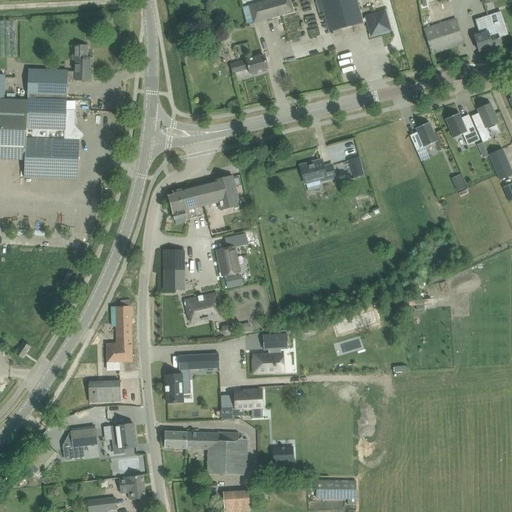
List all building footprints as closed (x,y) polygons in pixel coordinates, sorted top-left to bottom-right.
[(289,0),(269,0),(250,5),(255,23),(294,13),(291,2),(290,2),(289,0)] [(384,12),(366,17),(367,18),(362,19),(356,0),(315,0),(320,13),(324,12),(330,32),(363,23),(363,22),(367,21),(371,35),(389,30),(384,12)] [(216,18),(202,20),(203,29),(217,27),(216,18)] [(424,30),(429,45),(432,54),(464,44),(456,19),(424,30)] [(15,21),(0,21),(0,46),(16,46),(15,21)] [(474,37),(479,51),(484,50),(486,51),(490,50),(491,48),(493,47),(501,44),(498,36),(500,33),(498,29),(494,27),(490,28),(489,24),(485,22),(480,23),(478,27),(480,32),(476,33),(475,35),(475,37),(474,37)] [(76,71),(67,71),(67,80),(92,81),(92,72),(90,72),(90,60),(87,60),(87,46),(74,46),(74,59),(77,59),(76,71)] [(264,56),(240,62),(231,65),(233,73),(248,69),(250,74),(268,69),(264,56)] [(67,80),(67,71),(28,70),(27,100),(0,99),(0,159),(25,160),(24,178),(77,180),(79,140),(79,131),(74,125),(75,111),(66,110),(67,80)] [(473,119),(472,116),(471,116),(483,143),(491,139),(486,128),(499,122),(491,103),(477,109),(479,113),(480,116),(473,119)] [(462,120),(461,118),(459,114),(460,114),(459,113),(445,120),(446,120),(453,138),(463,134),(468,145),(480,140),(468,115),(469,117),(462,120)] [(412,138),(410,135),(410,136),(421,162),(429,158),(424,147),(438,141),(429,123),(416,129),(417,132),(418,135),(412,138)] [(483,143),(477,145),(480,152),(486,150),(483,143)] [(511,174),(511,170),(502,149),(489,155),(500,180),(511,174)] [(352,179),(355,179),(364,177),(359,158),(351,160),(348,161),(352,179)] [(324,167),(322,160),(313,163),(314,164),(301,168),(305,183),(320,179),(321,183),(336,179),(332,165),(324,167)] [(200,184),(198,185),(203,206),(209,205),(219,202),(221,210),(240,205),(232,176),(213,181),(203,183),(200,184)] [(464,183),(456,187),(458,191),(466,188),(464,183)] [(173,194),(168,196),(172,215),(173,214),(174,220),(184,218),(186,217),(186,216),(185,211),(195,208),(203,206),(198,185),(190,187),(172,191),(173,194)] [(246,234),(225,238),(227,248),(234,247),(235,248),(248,245),(246,234)] [(217,250),(222,276),(240,272),(235,248),(234,247),(227,248),(217,250)] [(184,250),(163,250),(163,290),(184,290),(184,250)] [(241,276),(232,278),(234,286),(243,284),(241,276)] [(198,298),(184,301),(185,302),(184,302),(185,306),(185,305),(187,313),(192,312),(194,322),(202,320),(202,321),(209,319),(214,318),(219,317),(216,307),(219,306),(216,293),(203,296),(203,295),(202,295),(203,299),(199,300),(198,296),(197,296),(198,298)] [(121,306),(112,307),(112,327),(116,326),(117,343),(117,344),(132,343),(131,306),(130,300),(120,300),(121,306)] [(269,356),(255,356),(256,373),(273,372),(273,367),(283,366),(282,353),(281,353),(281,349),(288,349),(287,335),(263,336),(264,350),(268,350),(269,356)] [(331,341),(333,355),(363,350),(361,337),(331,341)] [(16,354),(22,358),(30,346),(24,342),(16,354)] [(117,343),(106,343),(107,363),(120,362),(133,362),(132,343),(117,344),(117,343)] [(166,386),(165,386),(165,387),(166,387),(166,391),(165,392),(166,392),(167,403),(174,402),(174,403),(176,403),(176,402),(180,402),(183,402),(182,394),(182,380),(190,380),(190,370),(189,370),(219,368),(219,354),(178,356),(179,370),(181,370),(181,375),(165,376),(166,386)] [(121,401),(120,381),(89,382),(90,402),(121,401)] [(221,409),(222,420),(235,419),(235,416),(243,416),(243,409),(251,408),(261,408),(262,408),(261,399),(261,390),(243,391),(244,391),(240,391),(240,394),(235,394),(235,395),(236,408),(221,409)] [(330,402),(306,403),(307,421),(331,420),(330,402)] [(124,449),(136,447),(135,438),(135,433),(134,433),(133,424),(116,426),(117,438),(113,438),(115,453),(119,453),(123,453),(125,452),(124,452),(124,449)] [(73,447),(63,449),(64,458),(65,458),(66,459),(84,457),(83,446),(98,444),(96,428),(71,432),(73,447)] [(187,449),(187,432),(165,431),(164,448),(187,449)] [(187,432),(187,449),(208,449),(208,473),(246,474),(247,439),(238,439),(238,433),(218,432),(218,433),(187,432)] [(38,478),(58,456),(41,440),(21,462),(38,478)] [(273,462),(273,463),(274,463),(293,462),(294,462),(294,461),(293,448),(293,447),(292,447),(284,448),(284,447),(281,447),(281,448),(274,448),(272,448),(272,449),(273,449),(274,462),(273,462)] [(130,452),(123,453),(126,476),(143,474),(140,450),(130,452)] [(126,478),(118,479),(120,494),(128,493),(129,501),(146,498),(145,488),(143,474),(126,476),(126,478)] [(316,499),(356,499),(357,480),(317,479),(316,499)] [(236,511),(258,510),(257,491),(223,493),(224,511),(236,511)] [(96,511),(117,509),(115,498),(88,502),(88,511),(96,511)]
